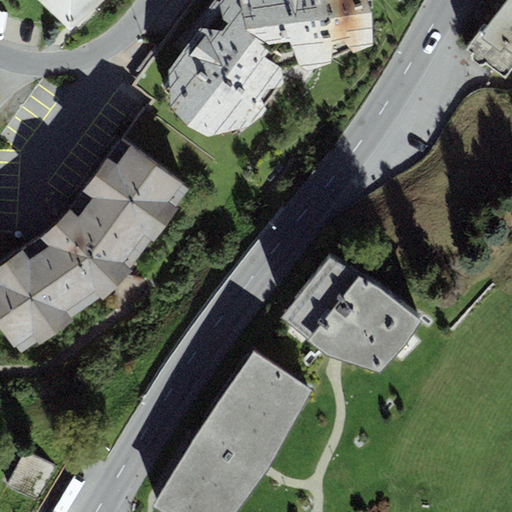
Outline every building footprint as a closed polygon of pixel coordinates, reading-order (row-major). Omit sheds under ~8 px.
[(103,0),(45,0),(73,29),(103,0)] [(218,0),(162,76),(235,139),(287,66),(377,46),(372,0),(218,0)] [(511,0),(506,0),(464,45),(507,75),(511,70),(511,0)] [(0,264),(0,313),(23,349),(121,278),(199,189),(136,140),(80,217),(0,264)] [(403,341),(422,312),(357,265),(309,329),(328,345),(380,364),(403,341)] [(236,511),(268,470),(312,388),(252,345),(196,428),(154,499),(174,511),(236,511)] [(53,466),(24,451),(8,483),(37,498),(53,466)]
